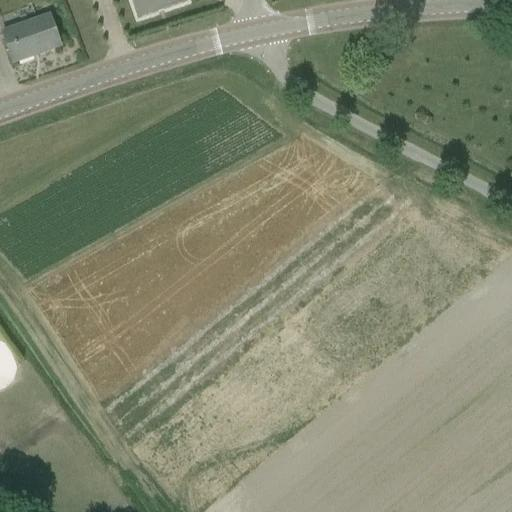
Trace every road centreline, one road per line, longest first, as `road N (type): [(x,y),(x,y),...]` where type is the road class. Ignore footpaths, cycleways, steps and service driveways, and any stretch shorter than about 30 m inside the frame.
road 1 (unclassified): [(511,208),(278,76),(253,34)]
road 2 (tertiary): [(0,109),(253,34)]
road 3 (tertiary): [(253,34),(373,14),(511,6)]
